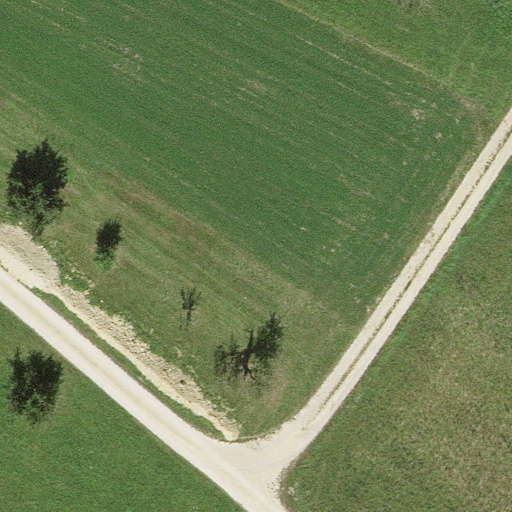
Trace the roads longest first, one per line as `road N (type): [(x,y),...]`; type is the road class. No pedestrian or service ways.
road 1 (track): [(239,496),(320,402),(511,129)]
road 2 (track): [(0,291),(254,511)]
